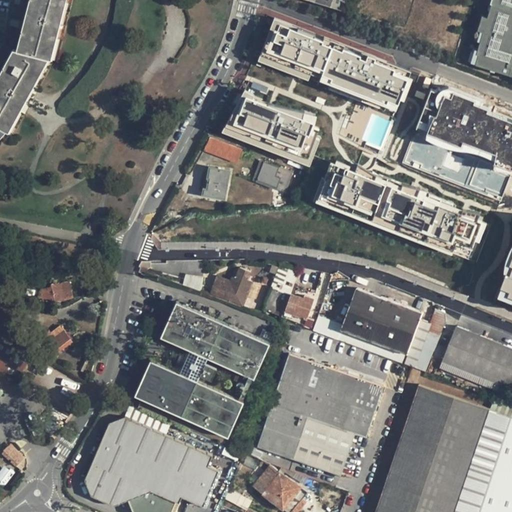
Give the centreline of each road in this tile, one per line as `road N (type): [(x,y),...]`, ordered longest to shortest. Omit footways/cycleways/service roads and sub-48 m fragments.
road 1 (residential): [(123,287),(142,223),(230,62),(250,0)]
road 2 (unclassified): [(257,0),(511,95)]
road 3 (residential): [(123,287),(102,382),(38,484)]
